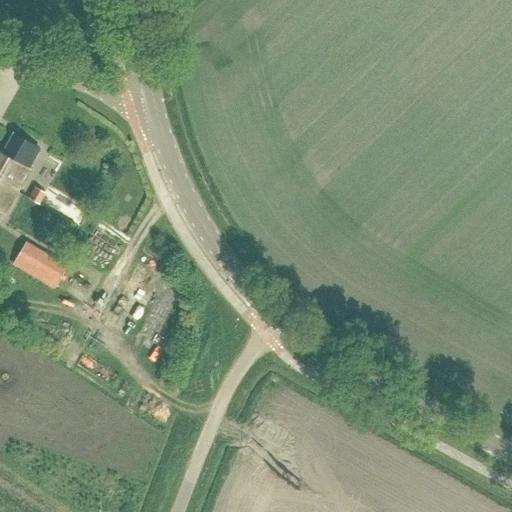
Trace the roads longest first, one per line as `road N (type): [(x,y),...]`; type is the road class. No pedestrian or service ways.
road 1 (tertiary): [(511,454),(319,346),(277,313)]
road 2 (tertiary): [(277,313),(201,223),(151,91)]
road 3 (unclassified): [(178,511),(217,408),(277,313)]
road 4 (tertiary): [(151,91),(125,96),(0,53)]
